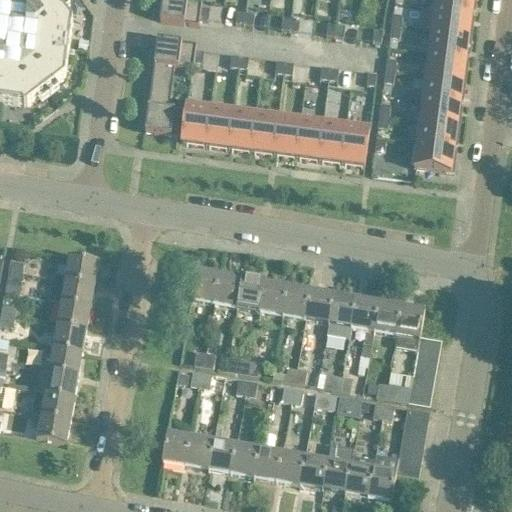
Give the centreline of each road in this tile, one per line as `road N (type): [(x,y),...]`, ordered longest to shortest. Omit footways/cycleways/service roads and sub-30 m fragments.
road 1 (residential): [(474,267),(149,211)]
road 2 (residential): [(96,510),(149,211)]
road 3 (residential): [(474,267),(511,0)]
road 4 (residential): [(448,511),(484,313),(474,267)]
road 5 (residential): [(90,200),(117,0)]
